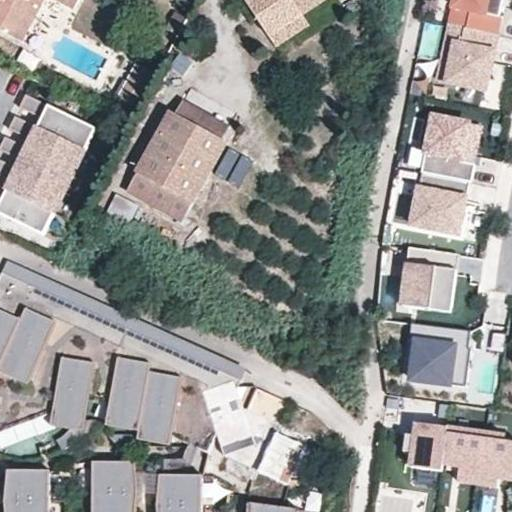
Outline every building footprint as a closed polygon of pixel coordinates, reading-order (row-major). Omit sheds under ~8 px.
[(0,0),(0,1),(1,2),(0,3),(0,32),(22,44),(45,0),(56,0),(75,10),(80,0),(0,0)] [(324,0),(249,0),(248,1),(269,36),(270,36),(303,15),(324,0)] [(497,35),(503,0),(456,0),(452,27),(497,35)] [(310,29),(303,15),(270,36),(278,50),(310,29)] [(435,58),(442,25),(424,22),(418,54),(435,58)] [(488,91),(499,36),(497,35),(452,27),(440,80),(488,91)] [(0,215),(45,236),(96,130),(26,96),(22,108),(43,119),(39,128),(16,118),(11,130),(33,141),(29,149),(6,139),(1,151),(23,161),(19,170),(0,160),(0,176),(13,183),(8,192),(0,188),(0,203),(2,204),(0,208),(0,215)] [(228,145),(174,115),(141,175),(195,204),(228,145)] [(473,165),(481,126),(433,117),(423,174),(470,183),(473,183),(476,166),(473,165)] [(460,235),(470,183),(423,174),(413,226),(460,235)] [(195,204),(141,175),(131,194),(184,224),(195,204)] [(118,199),(104,226),(130,240),(144,213),(118,199)] [(460,255),(411,248),(403,307),(452,314),(460,255)] [(248,369),(9,261),(4,273),(23,282),(243,381),(248,369)] [(175,438),(209,454),(243,381),(23,282),(4,273),(0,281),(0,434),(54,415),(91,401),(110,410),(175,438)] [(471,349),(473,332),(414,324),(411,342),(419,343),(414,380),(469,387),(473,349),(471,349)] [(233,381),(202,392),(224,455),(254,445),(233,381)] [(247,410),(225,457),(288,486),(306,447),(278,434),(282,425),(247,410)] [(413,468),(444,472),(445,465),(450,428),(419,425),(418,437),(408,436),(406,453),(415,454),(413,468)] [(487,440),(488,433),(450,428),(445,465),(463,467),(483,470),(487,440)] [(508,436),(488,433),(487,440),(507,443),(508,436)] [(511,443),(507,443),(487,440),(483,470),(482,476),(502,479),(511,480),(511,443)] [(137,511),(139,494),(136,463),(94,463),(94,511),(137,511)] [(483,470),(463,467),(461,483),(481,485),(482,476),(483,470)] [(50,511),(51,472),(21,471),(8,475),(5,503),(6,511),(50,511)] [(202,511),(203,476),(161,476),(158,508),(158,511),(202,511)] [(502,479),(482,476),(481,485),(501,488),(502,479)]
